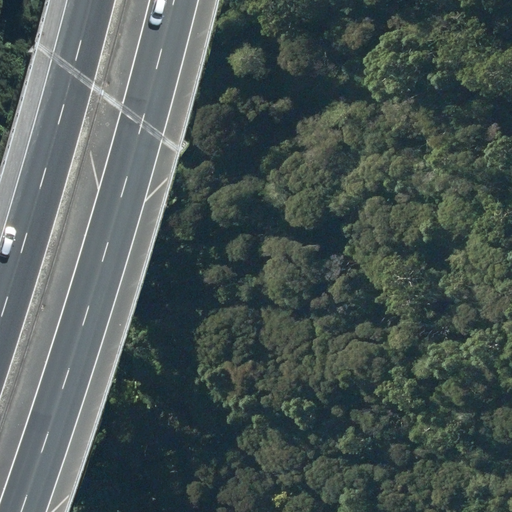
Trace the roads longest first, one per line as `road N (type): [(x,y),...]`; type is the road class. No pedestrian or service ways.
road 1 (motorway): [(164,0),(114,193),(13,511)]
road 2 (motorway): [(0,298),(84,0)]
